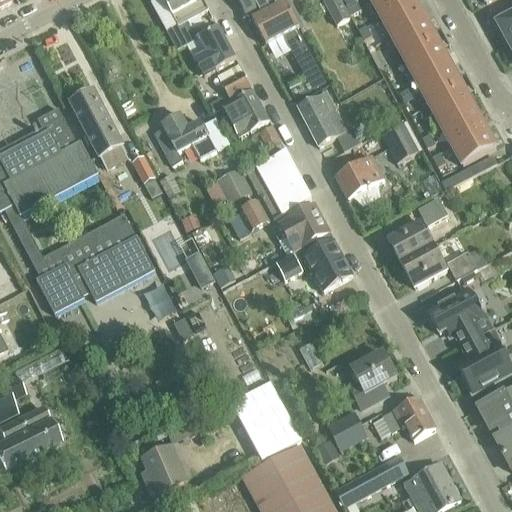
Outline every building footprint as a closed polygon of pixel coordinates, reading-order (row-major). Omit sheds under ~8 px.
[(0,0),(0,12),(10,7),(6,0),(0,0)] [(177,54),(178,54),(178,53),(196,44),(193,39),(188,30),(187,27),(209,15),(201,0),(162,0),(164,5),(162,7),(164,11),(166,10),(176,28),(172,30),(166,33),(177,54)] [(235,0),(249,25),(252,23),(281,9),(276,0),(235,0)] [(338,30),(348,47),(359,41),(338,0),(335,0),(323,6),(336,31),(338,30)] [(342,0),(348,10),(358,5),(355,0),(342,0)] [(374,0),(371,2),(382,23),(415,5),(411,0),(374,0)] [(290,4),(285,7),(291,18),(299,32),(303,29),(290,4)] [(382,23),(394,44),(426,27),(415,5),(382,23)] [(281,9),(252,23),(266,50),(284,40),(292,54),(298,66),(311,59),(305,47),(297,33),(299,32),(291,18),(285,7),(281,9)] [(347,12),(351,20),(362,14),(358,7),(347,12)] [(511,20),(498,28),(510,50),(511,48),(511,20)] [(215,27),(193,39),(196,44),(218,32),(215,27)] [(394,44),(406,65),(438,48),(426,27),(394,44)] [(359,34),(365,45),(372,40),(367,30),(359,34)] [(178,53),(178,54),(187,49),(204,80),(235,63),(218,32),(196,44),(178,53)] [(438,48),(406,65),(417,86),(449,69),(438,48)] [(417,87),(429,107),(460,90),(449,69),(417,87)] [(319,73),(306,80),(307,83),(313,94),(314,95),(327,88),(319,73)] [(230,103),(251,92),(242,77),(222,88),(230,103)] [(307,83),(290,92),(296,103),(313,94),(307,83)] [(429,107),(440,128),(472,111),(460,90),(429,107)] [(252,95),(222,112),(232,129),(239,143),(250,137),(269,126),(252,95)] [(72,109),(106,173),(127,162),(93,97),(72,109)] [(325,97),(297,113),(318,153),(346,137),(325,97)] [(221,99),(208,106),(213,115),(226,108),(221,99)] [(404,109),(410,119),(420,114),(415,103),(404,109)] [(472,111),(440,128),(452,149),(485,131),(475,113),(473,114),(472,111)] [(0,215),(0,216),(5,214),(40,283),(36,285),(54,320),(84,304),(82,298),(88,295),(95,308),(156,277),(137,241),(135,242),(124,220),(42,262),(32,241),(21,220),(98,180),(81,147),(77,149),(59,113),(37,125),(44,138),(0,161),(0,160),(0,215)] [(164,136),(155,141),(172,171),(182,166),(177,158),(191,151),(199,165),(215,157),(199,127),(187,133),(180,121),(162,131),(164,136)] [(382,139),(397,169),(420,157),(404,127),(382,139)] [(260,137),(274,163),(286,157),(271,131),(260,137)] [(485,131),(452,149),(464,171),(496,153),(485,131)] [(423,143),(428,153),(429,153),(436,149),(430,139),(423,143)] [(286,157),(274,163),(247,178),(259,200),(260,199),(274,224),(311,204),(286,157)] [(433,162),(439,172),(446,168),(440,158),(433,162)] [(442,187),(446,195),(498,169),(493,160),(442,187)] [(142,162),(131,167),(142,188),(153,183),(142,162)] [(370,193),(385,185),(372,162),(336,181),(348,205),(368,194),(369,196),(371,195),(370,193)] [(228,180),(217,186),(220,192),(229,210),(252,198),(243,180),(240,174),(228,180)] [(160,186),(169,202),(181,196),(172,179),(160,186)] [(418,214),(428,233),(448,222),(438,203),(418,214)] [(259,205),(239,215),(251,238),(271,228),(259,205)] [(273,233),(280,246),(287,242),(295,256),(329,237),(314,210),(295,220),(296,221),(273,233)] [(197,217),(183,222),(187,233),(201,229),(197,217)] [(388,244),(401,269),(433,251),(420,227),(388,244)] [(334,246),(304,262),(324,298),(353,281),(334,246)] [(433,251),(401,269),(414,293),(446,275),(433,251)] [(432,297),(476,273),(467,257),(446,268),(455,284),(432,297)] [(229,261),(219,266),(226,280),(236,275),(229,261)] [(276,270),(285,286),(302,277),(293,261),(276,270)] [(207,273),(194,280),(201,293),(214,286),(207,273)] [(239,325),(254,317),(239,289),(225,297),(239,325)] [(471,294),(428,317),(440,338),(446,335),(450,342),(456,339),(462,350),(487,336),(481,325),(486,323),(483,318),(487,316),(485,312),(481,314),(471,294)] [(291,318),(298,331),(319,319),(312,307),(291,318)] [(182,347),(193,342),(184,323),(173,329),(182,347)] [(316,335),(296,344),(307,367),(326,358),(316,335)] [(499,347),(495,350),(487,336),(462,350),(470,363),(464,366),(467,373),(461,377),(472,398),(511,376),(511,370),(504,355),(507,353),(505,350),(502,352),(499,347)] [(349,391),(362,415),(388,401),(383,390),(397,382),(384,357),(351,375),(357,387),(349,391)] [(0,428),(16,420),(14,416),(10,409),(25,401),(13,376),(0,382),(0,428)] [(231,408),(245,436),(262,466),(266,464),(302,444),(270,387),(234,407),(231,408)] [(485,408),(478,412),(511,474),(511,392),(485,407),(485,408)] [(383,421),(392,437),(405,430),(414,446),(436,434),(419,402),(383,421)] [(228,407),(167,434),(170,440),(173,448),(235,422),(228,407)] [(0,435),(5,446),(0,448),(0,472),(2,477),(59,448),(40,411),(0,432),(0,435)] [(327,431),(334,443),(361,429),(354,416),(327,431)] [(361,429),(334,443),(342,456),(368,441),(361,429)] [(316,436),(310,440),(316,451),(326,445),(323,439),(316,436)] [(317,453),(326,470),(340,463),(331,445),(317,453)] [(142,462),(150,481),(144,484),(152,501),(189,486),(180,464),(173,449),(142,462)] [(335,511),(302,451),(242,481),(258,511),(335,511)] [(378,473),(335,496),(343,511),(346,511),(387,491),(408,480),(398,462),(378,473)] [(412,484),(404,488),(416,511),(445,511),(460,504),(442,469),(412,484)]
